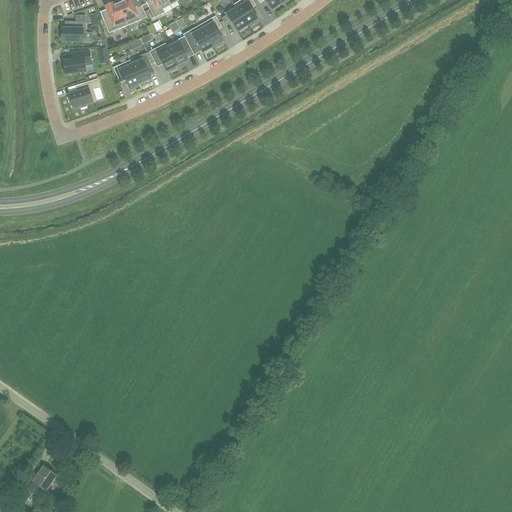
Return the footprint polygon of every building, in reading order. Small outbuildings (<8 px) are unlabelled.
[(121,0),(122,1),(118,3),(127,26),(147,18),(142,6),(134,9),(130,0),(121,0)] [(170,6),(166,0),(152,0),(152,1),(146,4),(154,19),(165,13),(163,10),(170,6)] [(251,0),(242,0),(234,6),(235,7),(247,26),(249,25),(250,27),(257,22),(256,21),(257,20),(251,9),(256,6),(251,0)] [(278,0),(257,0),(260,4),(265,0),(272,10),(281,3),(278,0)] [(127,26),(118,3),(114,5),(113,4),(105,7),(110,19),(104,22),(108,34),(127,26)] [(235,7),(225,13),(227,15),(222,19),(225,23),(230,20),(237,32),(247,26),(235,7)] [(216,17),(200,25),(212,47),(214,47),(215,48),(222,44),(221,42),(223,41),(217,31),(222,28),(216,17)] [(86,23),(65,22),(65,32),(62,32),(62,42),(83,43),(83,33),(85,33),(86,23)] [(200,25),(190,31),(183,35),(184,37),(191,50),(198,45),(202,53),(212,47),(200,25)] [(165,44),(176,67),(187,61),(183,53),(191,50),(184,37),(167,46),(165,44)] [(165,44),(149,52),(155,64),(160,61),(166,72),(168,73),(176,69),(175,67),(176,67),(165,44)] [(98,50),(99,57),(106,56),(105,48),(98,50)] [(62,64),(64,77),(85,75),(84,66),(90,66),(89,54),(75,55),(76,62),(62,64)] [(130,61),(129,61),(140,84),(150,79),(145,68),(151,66),(146,54),(140,57),(141,59),(131,63),(130,61)] [(129,61),(113,69),(118,80),(124,78),(129,89),(130,88),(131,90),(139,86),(138,85),(140,84),(129,61)] [(77,85),(79,92),(68,96),(70,104),(71,103),(73,109),(79,107),(80,109),(87,107),(86,105),(97,102),(93,89),(100,87),(97,79),(77,85)] [(45,467),(27,488),(33,493),(38,487),(39,489),(42,486),(46,489),(57,477),(45,467)] [(33,511),(51,511),(39,503),(33,511)]
